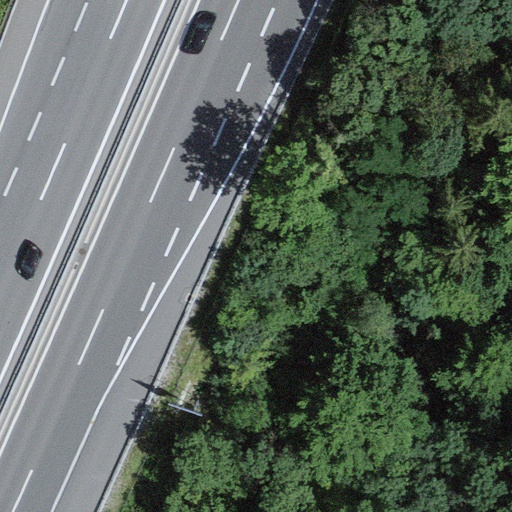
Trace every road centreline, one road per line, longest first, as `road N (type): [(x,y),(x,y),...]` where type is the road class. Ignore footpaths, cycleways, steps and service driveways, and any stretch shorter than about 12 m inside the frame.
road 1 (motorway): [(11,511),(238,0)]
road 2 (motorway): [(122,0),(0,281)]
